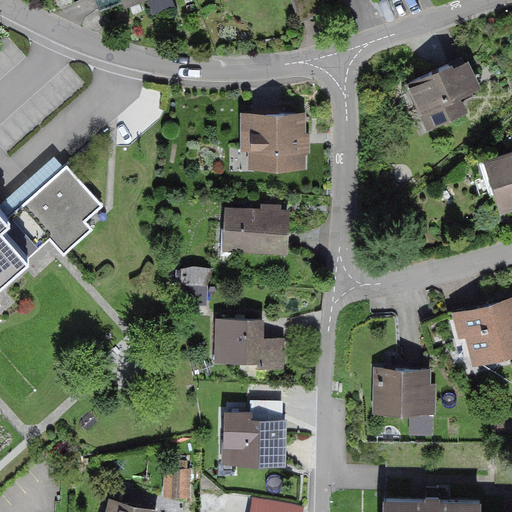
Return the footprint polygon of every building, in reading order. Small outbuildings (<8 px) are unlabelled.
[(115,0),(121,15),(161,0),(115,0)] [(328,0),(300,0),(304,10),(329,2),(328,0)] [(451,64),(410,83),(423,112),(431,108),(438,124),(466,111),(458,95),(478,86),(467,62),(453,69),(451,64)] [(313,169),(313,110),(244,110),(243,168),(313,169)] [(511,152),(483,162),(488,179),(493,177),(503,208),(511,205),(511,152)] [(0,282),(31,256),(24,248),(55,221),(67,235),(94,211),(86,203),(102,189),(71,153),(4,211),(0,206),(0,282)] [(298,209),(224,208),(223,253),(297,254),(298,209)] [(504,301),(437,318),(448,348),(458,377),(480,371),(475,355),(508,346),(509,352),(511,351),(511,304),(506,307),(504,301)] [(448,348),(437,318),(422,323),(432,353),(448,348)] [(276,320),(220,319),(219,367),(275,368),(276,320)] [(428,368),(376,367),(375,409),(434,410),(435,385),(428,385),(428,368)] [(281,461),(283,410),(220,408),(218,459),(281,461)] [(170,465),(168,491),(193,493),(196,467),(170,465)] [(480,511),(481,501),(385,498),(384,511),(480,511)] [(117,499),(114,511),(165,511),(166,509),(117,499)]
